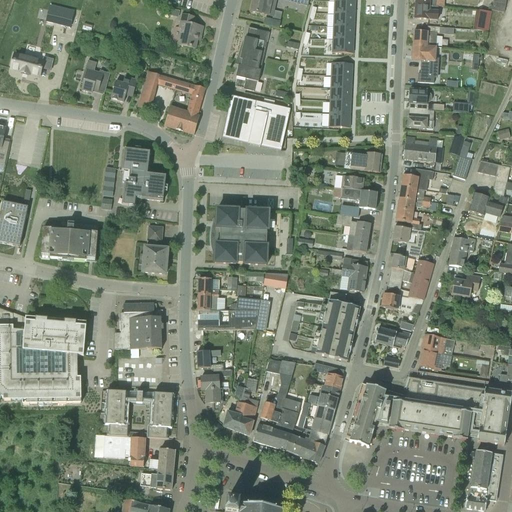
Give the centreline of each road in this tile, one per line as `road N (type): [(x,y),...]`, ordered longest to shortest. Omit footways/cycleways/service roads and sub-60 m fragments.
road 1 (residential): [(324,493),(380,267),(401,0)]
road 2 (tertiary): [(182,160),(143,127),(0,104)]
road 3 (residential): [(184,293),(0,262)]
road 4 (residential): [(182,160),(199,139),(232,0)]
road 5 (tertiary): [(195,447),(184,293)]
road 6 (tertiary): [(324,493),(195,447)]
road 7 (tertiary): [(184,293),(182,160)]
